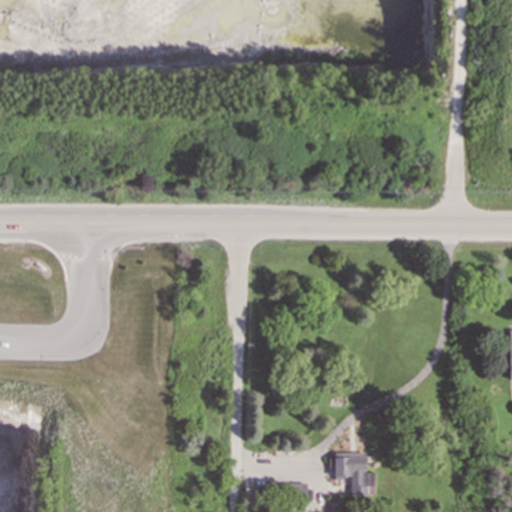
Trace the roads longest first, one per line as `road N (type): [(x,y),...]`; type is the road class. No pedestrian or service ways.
road 1 (secondary): [(0,224),(511,222)]
road 2 (residential): [(238,226),(233,511)]
road 3 (residential): [(457,0),(452,223)]
